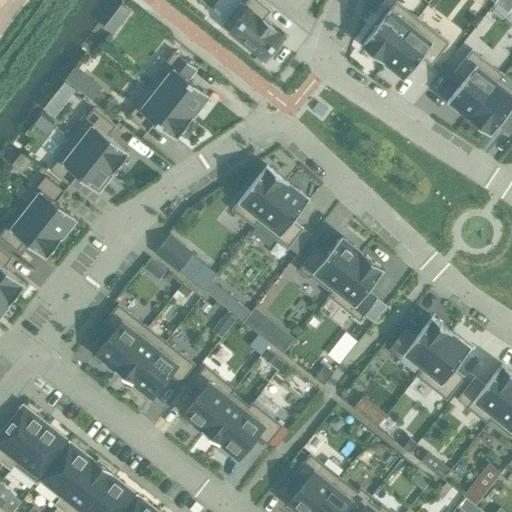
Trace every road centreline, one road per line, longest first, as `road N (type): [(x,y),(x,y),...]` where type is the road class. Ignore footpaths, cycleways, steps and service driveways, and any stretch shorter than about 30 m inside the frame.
road 1 (residential): [(267,120),(158,195),(34,355)]
road 2 (residential): [(267,120),(289,127),(511,325)]
road 3 (residential): [(511,195),(325,71),(320,55),(339,0)]
road 4 (residential): [(34,355),(235,511)]
